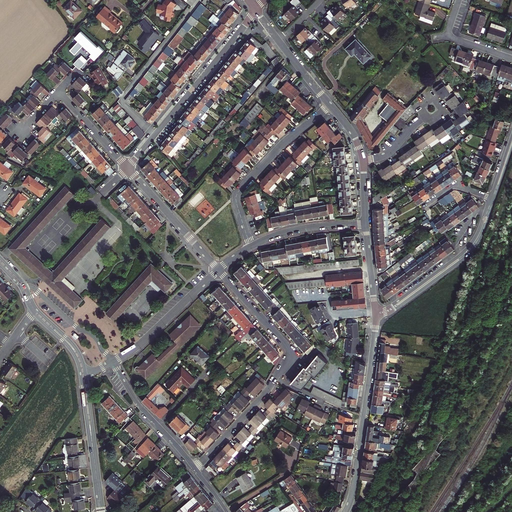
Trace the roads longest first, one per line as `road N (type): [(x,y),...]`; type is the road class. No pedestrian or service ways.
road 1 (residential): [(330,105),(236,194),(251,246)]
road 2 (residential): [(199,0),(120,97),(154,135)]
road 3 (tertiary): [(375,315),(460,258),(493,197)]
road 4 (residential): [(256,10),(154,135)]
road 5 (residential): [(275,379),(291,352),(218,270)]
road 6 (residential): [(112,362),(218,270)]
road 7 (tertiary): [(101,511),(83,375)]
road 8 (residential): [(127,168),(218,270)]
road 9 (residential): [(194,468),(139,407),(112,362)]
road 10 (residential): [(194,468),(275,379)]
